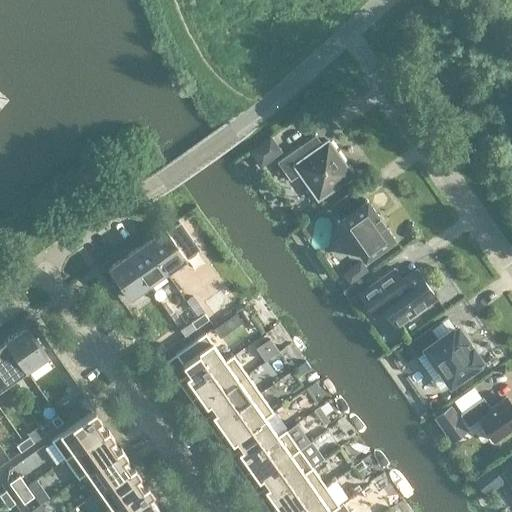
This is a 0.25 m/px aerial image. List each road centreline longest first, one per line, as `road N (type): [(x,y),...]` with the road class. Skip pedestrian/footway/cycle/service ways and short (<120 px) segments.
road 1 (residential): [(207,511),(41,265)]
road 2 (residential): [(356,41),(511,264)]
